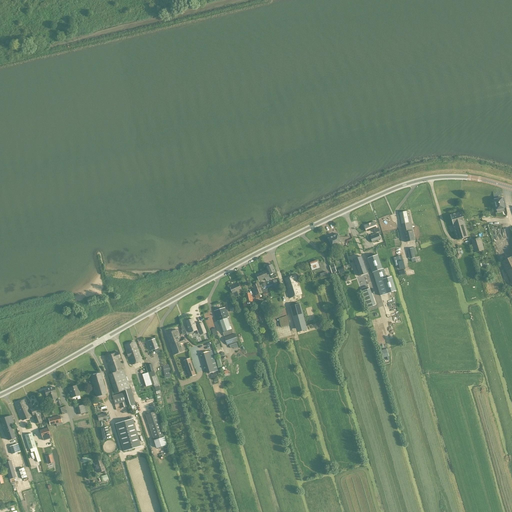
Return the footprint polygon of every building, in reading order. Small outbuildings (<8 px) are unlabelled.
[(500,197),(494,198),(496,209),(504,208),(502,197),(500,197)] [(406,242),(415,240),(409,211),(399,213),(406,242)] [(461,212),(457,213),(464,238),(468,237),(461,212)] [(457,213),(451,215),(458,240),(464,238),(457,213)] [(366,232),(377,228),(375,222),(364,226),(366,232)] [(372,243),(381,240),(378,233),(370,237),(372,243)] [(333,236),(337,245),(342,243),(338,234),(333,236)] [(332,247),(337,245),(333,236),(328,239),(332,247)] [(474,252),(484,250),(480,238),(471,240),(474,252)] [(412,262),(416,261),(412,248),(407,249),(410,259),(411,259),(412,262)] [(368,258),(370,264),(373,272),(381,296),(386,294),(396,291),(391,277),(386,278),(383,269),(382,269),(377,255),(368,258)] [(353,260),(359,276),(368,273),(362,256),(353,260)] [(511,256),(501,262),(503,264),(511,283),(511,256)] [(310,263),(311,266),(310,266),(312,270),(319,268),(317,260),(310,263)] [(267,267),(266,267),(267,269),(268,270),(269,273),(270,273),(271,274),(274,273),(274,274),(276,273),(272,265),(267,267)] [(257,275),(257,276),(259,281),(265,278),(266,279),(267,282),(272,279),(271,277),(270,275),(269,273),(268,270),(257,275)] [(285,279),(287,286),(295,283),(293,280),(297,279),(296,275),(285,279)] [(295,283),(287,286),(289,290),(287,291),(290,298),(302,294),(299,286),(297,286),(296,283),(298,282),(297,279),(293,280),(295,283)] [(256,295),(262,293),(258,283),(252,285),(256,295)] [(237,291),(241,289),(239,284),(230,288),(233,295),(235,298),(239,296),(237,291)] [(370,289),(361,292),(367,308),(375,305),(370,289)] [(300,304),(290,307),(296,329),(306,326),(300,304)] [(224,336),(232,334),(232,333),(233,333),(231,330),(232,330),(228,318),(229,317),(225,307),(214,311),(217,321),(218,321),(223,333),(224,336)] [(281,327),(289,324),(287,316),(279,319),(281,327)] [(193,319),(186,321),(187,325),(186,326),(188,329),(189,329),(190,333),(197,330),(199,329),(201,335),(206,333),(202,323),(197,325),(195,326),(193,319)] [(177,330),(166,334),(170,345),(179,341),(179,342),(181,341),(182,344),(186,342),(185,338),(180,339),(177,330)] [(231,335),(224,337),(227,345),(238,341),(235,334),(231,335)] [(155,339),(148,341),(151,351),(154,349),(156,354),(160,352),(158,348),(155,339)] [(179,341),(170,345),(174,355),(185,351),(182,344),(181,341),(179,342),(179,341)] [(130,366),(141,362),(135,343),(134,343),(133,342),(124,345),(125,350),(130,366)] [(387,350),(381,352),(383,359),(389,357),(387,350)] [(209,352),(203,353),(207,368),(209,374),(215,371),(213,366),(216,365),(211,351),(209,352)] [(115,353),(105,356),(109,368),(111,374),(108,374),(114,394),(123,391),(129,389),(123,369),(122,370),(120,363),(118,359),(120,358),(118,352),(115,353)] [(184,361),(189,377),(195,375),(190,359),(184,361)] [(96,397),(106,394),(100,373),(90,375),(96,397)] [(148,373),(142,375),(146,387),(152,385),(148,373)] [(156,375),(155,375),(150,377),(155,392),(160,390),(158,385),(159,384),(156,375)] [(76,385),(68,388),(70,394),(71,394),(72,398),(80,395),(76,385)] [(48,401),(57,398),(54,387),(44,391),(45,396),(46,396),(48,401)] [(112,396),(114,405),(125,402),(123,393),(112,396)] [(22,420),(31,416),(27,405),(24,400),(15,403),(19,413),(22,420)] [(82,405),(76,406),(78,415),(85,413),(88,412),(85,401),(81,401),(82,405)] [(30,410),(32,415),(35,424),(42,421),(39,413),(40,413),(38,407),(30,410)] [(166,444),(159,421),(155,411),(145,415),(156,448),(166,444)] [(10,424),(14,423),(11,416),(0,419),(7,440),(14,438),(10,424)] [(62,425),(60,416),(48,419),(50,425),(56,424),(57,427),(62,425)] [(140,446),(132,419),(115,424),(123,451),(140,446)] [(43,441),(51,438),(50,435),(48,428),(39,431),(42,438),(43,441)] [(36,447),(32,433),(24,435),(29,450),(30,449),(31,452),(34,452),(37,462),(41,461),(36,447)] [(98,472),(104,470),(101,460),(94,462),(98,472)] [(11,461),(4,463),(10,480),(16,479),(11,461)] [(24,468),(19,470),(22,479),(27,477),(26,475),(24,468)]
